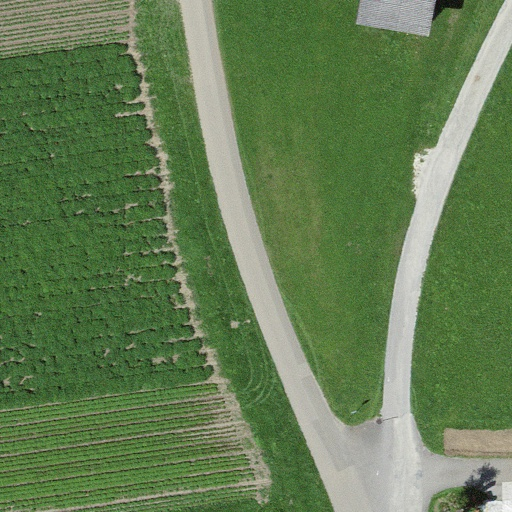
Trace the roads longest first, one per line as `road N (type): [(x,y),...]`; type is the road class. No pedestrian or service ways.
road 1 (residential): [(346,483),(240,219),(200,0)]
road 2 (track): [(346,483),(395,418),(401,335),(431,204),(511,23)]
road 3 (residential): [(511,475),(346,483)]
